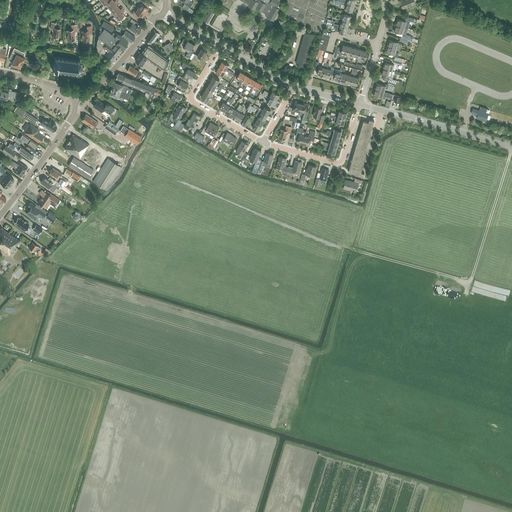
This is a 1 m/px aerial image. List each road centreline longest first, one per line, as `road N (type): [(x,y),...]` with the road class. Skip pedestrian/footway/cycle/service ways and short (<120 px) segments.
road 1 (residential): [(359,104),(340,165),(263,142)]
road 2 (residential): [(263,142),(192,102),(221,47)]
road 3 (tertiary): [(0,217),(79,99)]
road 4 (tertiary): [(79,99),(164,12)]
